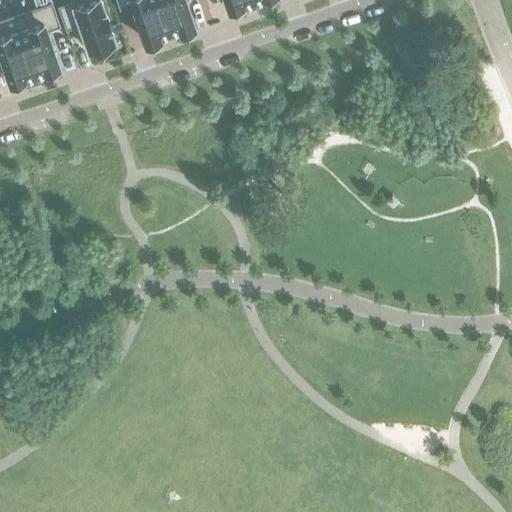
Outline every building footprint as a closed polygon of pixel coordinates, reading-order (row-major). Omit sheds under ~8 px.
[(51,0),(49,0),(14,12),(34,69),(44,66),(45,66),(57,62),(46,28),(59,23),(51,0)] [(65,0),(57,3),(66,27),(79,22),(88,46),(93,44),(95,49),(110,44),(109,39),(114,37),(110,24),(105,9),(101,0),(80,0),(74,2),(73,0),(65,0)] [(158,0),(117,0),(119,6),(133,1),(146,38),(169,30),(158,0)] [(158,0),(169,30),(193,22),(185,0),(158,0)] [(34,69),(14,12),(0,16),(0,48),(10,78),(23,74),(23,73),(34,69)] [(457,36),(445,41),(451,58),(463,53),(457,36)]
